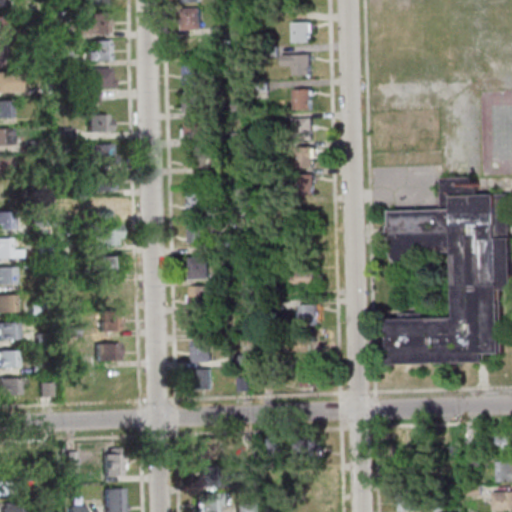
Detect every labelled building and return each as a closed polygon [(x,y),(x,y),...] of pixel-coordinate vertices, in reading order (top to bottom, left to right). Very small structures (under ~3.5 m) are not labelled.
[(201,29),(201,7),(182,7),(182,29),(201,29)] [(77,21),(77,32),(108,32),(108,12),(93,12),(93,21),(77,21)] [(21,19),(22,40),(42,40),(41,19),(21,19)] [(292,41),(312,41),(312,20),(292,20),(292,41)] [(68,21),(49,21),(49,37),(69,36),(68,21)] [(86,39),(86,60),(109,60),(109,39),(86,39)] [(0,63),(8,64),(9,44),(0,43),(0,63)] [(278,44),(261,44),(261,56),(278,56),(278,44)] [(68,49),(52,49),(54,66),(70,65),(68,49)] [(293,74),(312,74),(312,53),(283,53),(283,63),(293,63),(293,74)] [(40,54),(26,54),(27,69),(41,68),(40,54)] [(184,84),(201,84),(201,62),(184,63),(184,84)] [(113,67),(81,67),(81,103),(98,103),(98,87),(113,87),(113,67)] [(15,71),(0,71),(0,91),(15,91),(15,71)] [(268,80),(256,80),(255,97),(268,97),(268,80)] [(313,87),(294,87),(294,109),(313,109),(313,87)] [(184,90),(184,111),(205,111),(205,90),(184,90)] [(0,116),(11,116),(11,99),(0,99),(0,116)] [(240,101),(221,101),(222,114),(241,113),(240,101)] [(87,113),(87,131),(110,131),(110,113),(87,113)] [(294,117),(294,136),(313,136),(313,117),(294,117)] [(204,119),(184,119),(184,140),(204,140),(204,119)] [(71,125),(59,125),(59,141),(72,141),(71,125)] [(0,144),(10,144),(9,127),(0,127),(0,144)] [(241,131),(225,132),(226,142),(241,141),(241,131)] [(27,139),(28,151),(41,150),(40,138),(27,139)] [(272,142),(263,142),(264,154),(273,154),(272,142)] [(85,161),(113,161),(113,143),(85,143),(85,161)] [(296,146),(296,166),(314,166),(314,146),(296,146)] [(206,166),(206,147),(187,147),(187,166),(206,166)] [(12,155),(0,155),(0,173),(12,173),(12,155)] [(57,155),(71,155),(71,169),(58,169),(57,155)] [(89,171),(89,189),(114,189),(114,171),(89,171)] [(314,173),(295,173),(295,194),(314,194),(314,173)] [(392,363),(487,361),(487,352),(504,352),(503,288),(511,288),(511,240),(511,193),(484,193),(483,179),(442,180),(443,208),(392,209),(393,261),(413,260),(413,252),(456,251),(457,315),(390,316),(392,363)] [(188,210),(205,210),(205,189),(188,189),(188,210)] [(91,216),(114,216),(114,198),(91,198),(91,216)] [(0,229),(11,229),(11,210),(0,210),(0,229)] [(58,211),(59,225),(75,224),(74,210),(58,211)] [(30,218),(31,234),(46,233),(46,218),(30,218)] [(189,222),(190,242),(205,242),(205,222),(189,222)] [(120,224),(91,224),(91,245),(120,245),(120,224)] [(0,237),(0,257),(9,257),(9,237),(0,237)] [(233,239),(221,239),(222,252),(233,252),(233,239)] [(114,272),(114,255),(92,255),(92,272),(114,272)] [(190,278),(209,278),(209,256),(190,256),(190,278)] [(14,266),(0,266),(0,283),(14,283),(14,266)] [(293,286),(322,286),(322,267),(293,267),(293,286)] [(61,269),(61,282),(74,282),(75,269),(61,269)] [(231,271),(220,271),(220,280),(231,280),(231,271)] [(114,279),(98,280),(98,300),(114,299),(114,279)] [(190,304),(209,304),(209,285),(190,285),(190,304)] [(266,286),(266,296),(280,296),(280,286),(266,286)] [(0,294),(0,310),(14,310),(14,294),(0,294)] [(267,299),(268,309),(283,308),(283,298),(267,299)] [(28,300),(29,316),(46,316),(45,299),(28,300)] [(319,303),(300,303),(300,324),(319,324),(319,303)] [(97,326),(119,326),(119,309),(97,309),(97,326)] [(190,332),(211,332),(211,313),(190,313),(190,332)] [(0,321),(0,338),(17,338),(17,321),(0,321)] [(77,321),(63,321),(63,333),(77,333),(77,321)] [(33,328),(33,342),(50,342),(50,328),(33,328)] [(94,359),(118,359),(118,339),(94,339),(94,359)] [(193,361),(212,361),(212,339),(193,339),(193,361)] [(16,349),(0,349),(0,366),(16,366),(16,349)] [(234,354),(234,364),(247,364),(247,353),(234,354)] [(29,359),(29,373),(45,374),(46,359),(29,359)] [(324,385),(324,365),(302,365),(302,385),(324,385)] [(211,388),(211,368),(195,368),(195,388),(211,388)] [(118,373),(95,373),(95,390),(118,390),(118,373)] [(247,375),(237,375),(238,390),(248,390),(247,375)] [(0,377),(0,395),(17,395),(17,385),(25,385),(25,377),(0,377)] [(51,380),(37,381),(38,395),(51,394),(51,380)] [(474,427),(465,428),(465,444),(475,444),(474,427)] [(395,455),(395,434),(412,433),(412,455),(395,455)] [(491,435),(511,434),(511,452),(491,453),(491,435)] [(274,437),(275,454),(264,454),(263,437),(274,437)] [(197,459),(196,439),(213,439),(214,459),(197,459)] [(293,440),(320,440),(321,457),(294,458),(293,440)] [(40,442),(40,457),(54,457),(54,442),(40,442)] [(22,446),(0,446),(0,466),(26,466),(26,455),(22,456),(22,446)] [(102,475),(121,475),(121,448),(102,448),(102,475)] [(65,449),(65,466),(75,466),(75,450),(65,449)] [(496,462),(511,461),(511,481),(497,482),(496,462)] [(215,465),(215,487),(198,487),(197,466),(215,465)] [(233,489),(233,472),(251,472),(252,488),(233,489)] [(294,472),(321,472),(322,489),(294,490),(294,472)] [(466,496),(466,486),(481,486),(481,495),(466,496)] [(104,511),(124,511),(124,487),(104,487),(104,511)] [(415,511),(399,511),(398,501),(396,501),(396,491),(415,491),(415,511)] [(511,510),(492,511),(492,493),(511,492),(511,510)] [(194,511),(194,494),(219,493),(220,507),(216,508),(216,511),(194,511)] [(305,511),(305,501),(322,501),(322,511),(305,511)] [(1,511),(24,511),(24,502),(1,502),(1,511)] [(434,511),(434,503),(449,502),(449,511),(434,511)] [(234,511),(234,504),(253,503),(253,511),(234,511)]
